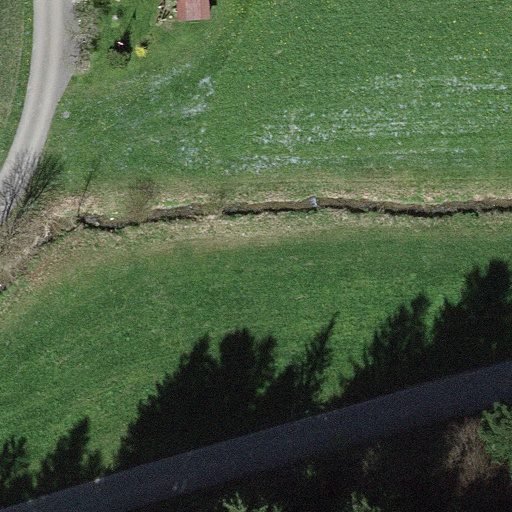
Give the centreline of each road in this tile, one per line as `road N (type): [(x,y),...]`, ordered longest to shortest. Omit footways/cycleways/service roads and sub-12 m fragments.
road 1 (unclassified): [(511,380),(323,428),(59,511)]
road 2 (track): [(50,0),(36,118),(0,195)]
